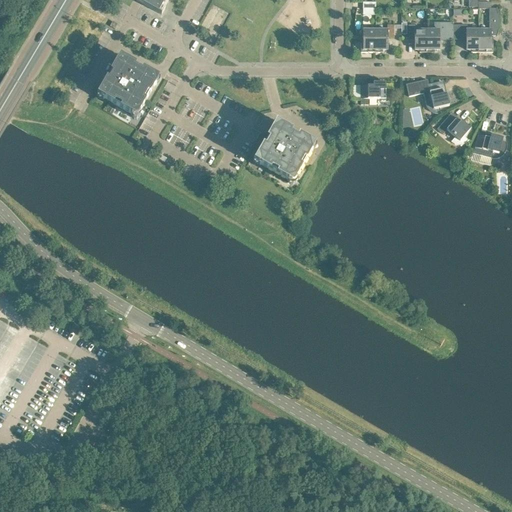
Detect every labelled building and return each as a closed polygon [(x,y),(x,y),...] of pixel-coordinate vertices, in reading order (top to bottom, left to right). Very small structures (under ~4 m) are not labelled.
[(136,0),(136,1),(162,15),(165,9),(164,9),(169,0),(136,0)] [(498,14),(497,8),(496,9),(491,9),(489,9),(489,30),(491,30),(491,37),(496,37),(497,37),(498,32),(499,26),(499,20),(498,14)] [(434,30),(427,30),(427,53),(435,53),(435,50),(439,50),(439,37),(445,37),(445,17),(434,17),(434,30)] [(388,38),(394,38),(394,26),(387,26),(387,30),(375,30),(375,53),(383,53),(383,50),(388,50),(388,38)] [(427,53),(427,30),(415,30),(415,26),(408,26),(408,38),(415,38),(415,50),(419,50),(419,53),(427,53)] [(479,53),(479,30),(467,30),(467,26),(453,26),(453,38),(466,38),(466,50),(471,50),(471,53),(479,53)] [(375,53),(375,30),(363,30),(363,44),(361,44),(361,53),(375,53)] [(491,44),(491,37),(491,30),(489,30),(479,30),(479,53),(493,53),(493,44),(491,44)] [(156,85),(154,76),(152,76),(144,72),(143,74),(135,70),(136,67),(126,62),(126,60),(116,62),(117,64),(102,90),(100,90),(103,100),(105,99),(130,114),(131,116),(140,113),(140,111),(155,86),(156,85)] [(407,85),(406,85),(409,98),(423,95),(426,105),(426,107),(427,109),(429,111),(430,112),(432,113),(434,114),(437,115),(439,115),(441,114),(440,114),(439,108),(449,106),(446,92),(443,93),(441,82),(428,85),(427,80),(427,81),(427,82),(421,83),(421,82),(420,82),(420,83),(413,85),(413,84),(412,84),(413,85),(407,86),(407,85)] [(386,94),(386,83),(371,83),(371,86),(361,86),(361,106),(368,106),(368,100),(380,100),(382,101),(384,102),(386,101),(387,100),(388,98),(387,96),(386,94)] [(451,142),(454,144),(457,145),(460,145),(463,145),(466,143),(469,141),(468,141),(464,137),(471,130),(460,120),(458,122),(450,115),(437,130),(443,135),(447,130),(455,138),(452,142),(451,142)] [(273,130),(271,134),(259,156),(257,156),(259,166),(261,165),(287,180),(287,182),(297,179),(296,177),(311,152),(313,151),(310,142),(308,142),(300,138),(299,140),(291,136),(292,133),(283,128),(282,126),(273,128),(273,130)] [(507,145),(506,142),(506,143),(502,142),(503,139),(489,135),(488,138),(478,135),(473,154),(490,159),(493,159),(496,159),(499,158),(502,157),(504,154),(506,152),(507,149),(507,145)]
